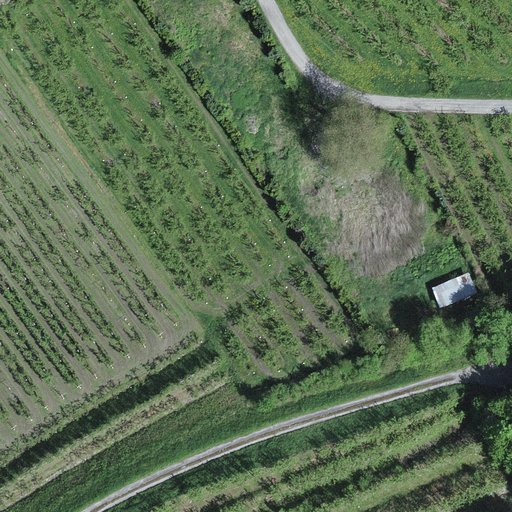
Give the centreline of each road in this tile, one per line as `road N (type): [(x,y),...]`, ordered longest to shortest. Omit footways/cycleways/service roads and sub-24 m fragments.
road 1 (track): [(99,511),(201,458),(486,365)]
road 2 (track): [(262,0),(325,88),(355,98),(511,109)]
